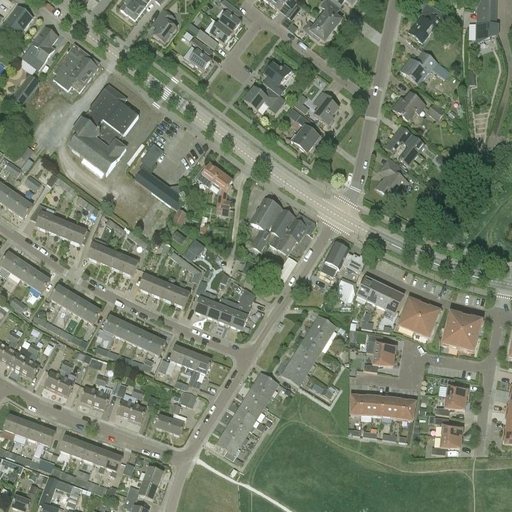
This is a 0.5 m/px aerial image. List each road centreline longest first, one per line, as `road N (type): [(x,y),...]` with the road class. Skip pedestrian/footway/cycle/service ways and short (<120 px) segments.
road 1 (primary): [(339,217),(37,0)]
road 2 (residential): [(0,228),(103,295),(248,359)]
road 3 (residential): [(187,459),(2,384)]
road 4 (primary): [(508,283),(412,253),(339,217)]
road 5 (residential): [(248,359),(339,217)]
road 6 (residential): [(357,379),(405,385),(408,358),(490,368)]
road 7 (residential): [(375,105),(263,19)]
